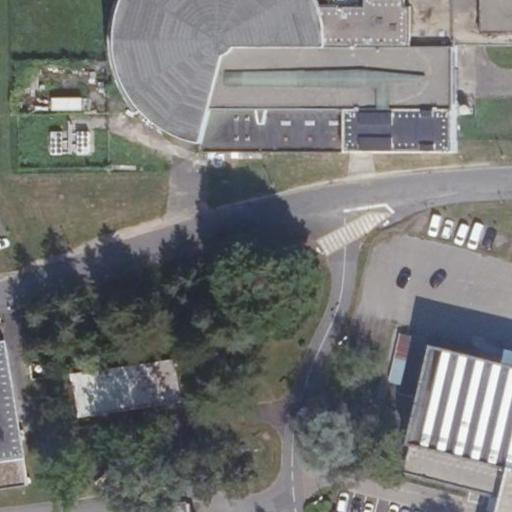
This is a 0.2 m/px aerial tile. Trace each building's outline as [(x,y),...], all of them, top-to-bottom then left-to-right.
[(511,0),(109,0),(106,10),(103,23),(102,39),(103,54),(105,67),(109,79),(115,92),(121,104),(128,114),(134,110),(144,120),(154,128),(165,134),(175,140),(186,143),(196,145),(196,153),(449,153),(448,46),(511,46),(511,0)] [(0,488),(31,484),(29,463),(38,461),(22,345),(0,347),(0,488)] [(511,511),(511,370),(427,349),(402,447),(407,448),(400,476),(497,501),(494,511),(511,511)] [(71,375),(77,419),(184,403),(178,360),(71,375)] [(189,481),(186,460),(163,463),(166,485),(189,481)]
